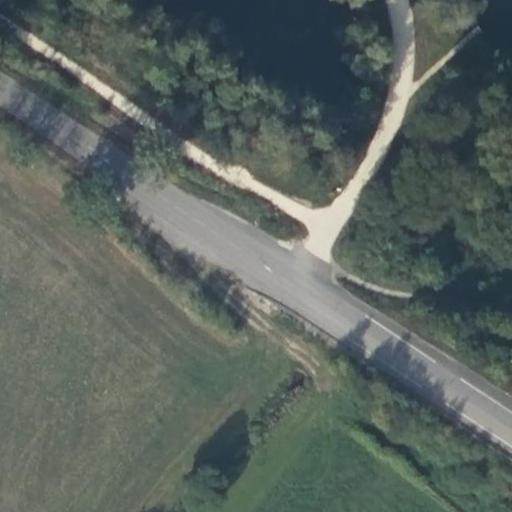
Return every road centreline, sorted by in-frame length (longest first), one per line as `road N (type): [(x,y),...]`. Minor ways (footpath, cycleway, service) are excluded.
road 1 (tertiary): [(0,88),(511,431)]
road 2 (track): [(191,217),(206,275),(463,478),(511,505)]
road 3 (track): [(0,14),(203,163),(323,233)]
road 4 (track): [(294,291),(403,107),(400,0)]
road 5 (track): [(294,291),(344,281),(511,313)]
